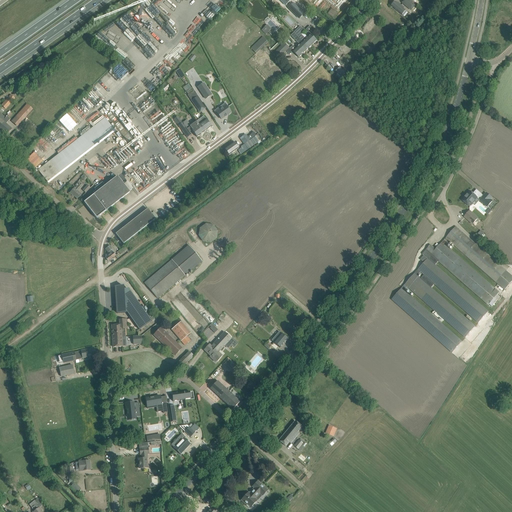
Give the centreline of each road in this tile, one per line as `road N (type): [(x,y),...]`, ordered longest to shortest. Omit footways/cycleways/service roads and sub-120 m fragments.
road 1 (unclassified): [(160,511),(237,429),(405,209),(432,163),(469,60)]
road 2 (unclassified): [(104,237),(286,88),(373,0)]
road 3 (unknown): [(177,173),(120,91),(220,0)]
road 4 (unclassified): [(108,393),(95,268),(104,237)]
road 5 (residential): [(443,194),(494,61)]
road 6 (unclassified): [(104,237),(0,146)]
road 7 (residential): [(108,393),(185,378),(224,414)]
